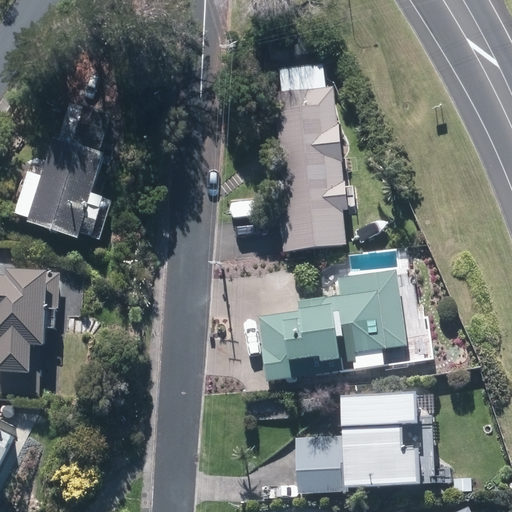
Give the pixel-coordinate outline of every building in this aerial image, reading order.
[(264,47),(263,73),(283,74),(283,47),(264,47)] [(342,89),(281,95),(291,196),(284,197),(290,253),(352,248),(349,214),(354,214),(342,89)] [(65,140),(37,225),(88,242),(116,158),(106,154),(119,117),(91,108),(78,146),(65,140)] [(0,324),(2,325),(0,338),(0,361),(44,370),(47,353),(30,351),(35,326),(58,330),(64,297),(51,295),(55,270),(32,266),(17,290),(0,286),(0,275),(14,256),(0,246),(0,324)] [(348,298),(304,304),(305,314),(268,319),(276,384),(341,376),(340,365),(356,362),(356,357),(413,350),(404,274),(346,281),(348,298)] [(304,496),(439,489),(437,452),(420,453),(419,431),(435,430),(433,395),(351,400),(353,438),(303,440),(304,496)] [(0,502),(24,453),(0,441),(0,502)]
